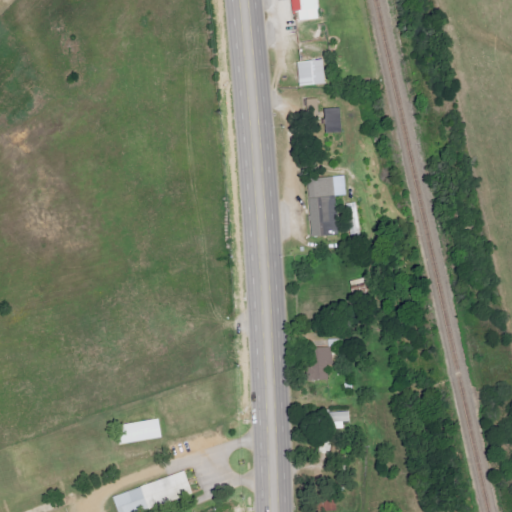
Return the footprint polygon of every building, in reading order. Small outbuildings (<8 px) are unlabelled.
[(296,13),(294,0),(320,0),(321,10),(296,13)] [(303,62),(303,86),(329,85),(328,61),(303,62)] [(329,133),(345,132),(343,109),(328,109),(329,133)] [(310,180),(314,237),(342,236),(339,197),(350,196),(348,177),(310,180)] [(348,205),(353,234),(364,232),(359,203),(348,205)] [(332,380),(331,369),(336,369),(336,356),(344,356),(343,340),(331,340),(331,348),(316,349),(317,381),(332,380)] [(336,413),(337,427),(354,426),(353,413),(336,413)] [(166,439),(164,421),(120,426),(123,445),(166,439)] [(147,511),(121,511),(114,497),(186,471),(196,495),(147,511)]
